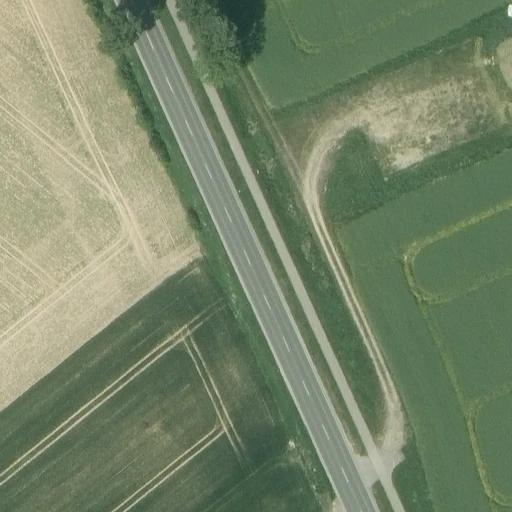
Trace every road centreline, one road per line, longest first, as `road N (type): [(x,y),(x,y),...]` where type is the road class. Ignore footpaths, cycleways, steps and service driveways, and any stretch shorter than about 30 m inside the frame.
road 1 (secondary): [(360,511),(130,0)]
road 2 (track): [(511,50),(267,146)]
road 3 (track): [(200,0),(267,146)]
